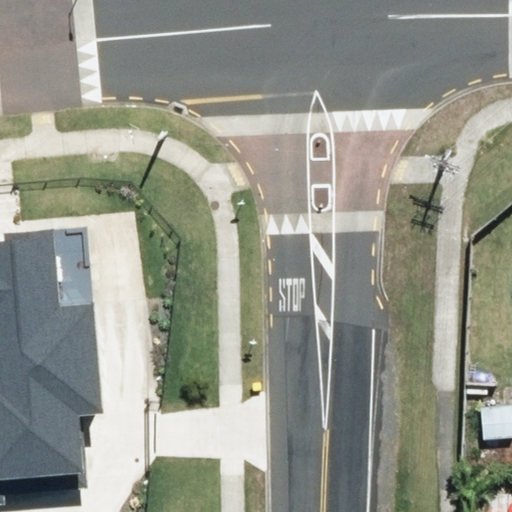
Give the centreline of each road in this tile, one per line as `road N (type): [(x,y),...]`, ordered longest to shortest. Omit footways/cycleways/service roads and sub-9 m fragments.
road 1 (residential): [(318,9),(0,36)]
road 2 (residential): [(321,308),(290,229),(274,134),(292,49),(318,9)]
road 3 (residential): [(318,9),(341,49),(351,108),(350,165),(321,308)]
road 4 (residential): [(321,308),(322,511)]
road 5 (residential): [(318,9),(464,0)]
